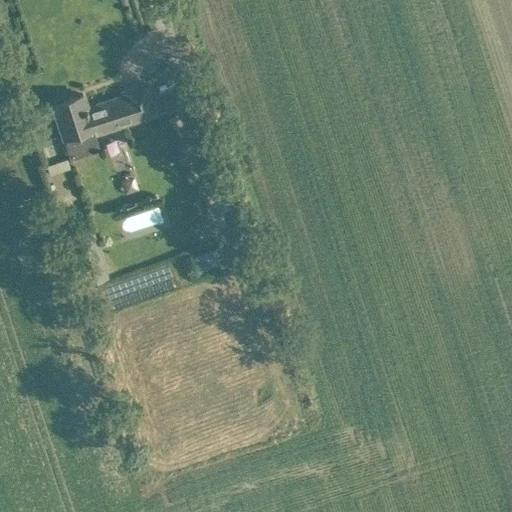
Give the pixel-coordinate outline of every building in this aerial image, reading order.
[(83,93),(54,102),(60,121),(65,137),(68,136),(70,141),(74,154),(96,147),(92,134),(92,133),(95,132),(157,112),(154,102),(147,83),(123,91),(124,95),(88,107),(83,93)] [(71,157),(48,162),(59,219),(82,214),(71,157)] [(86,231),(71,236),(86,282),(108,274),(102,255),(95,258),(86,231)] [(221,245),(192,256),(199,274),(228,262),(221,245)] [(105,285),(111,305),(176,283),(169,263),(105,285)]
